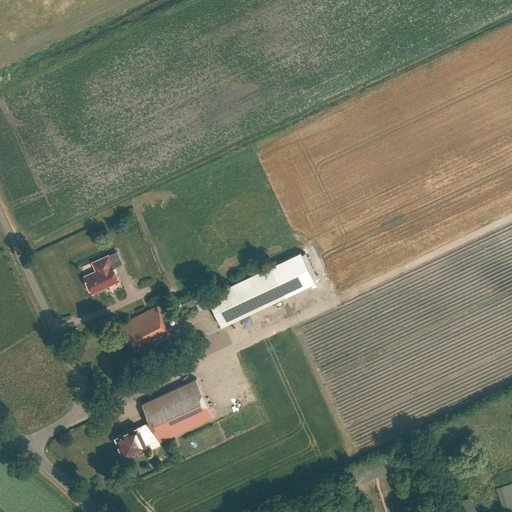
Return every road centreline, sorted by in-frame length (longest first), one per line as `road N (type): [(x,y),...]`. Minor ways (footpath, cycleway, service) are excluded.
road 1 (unclassified): [(24,447),(71,419),(80,391),(0,216)]
road 2 (track): [(335,303),(511,218)]
